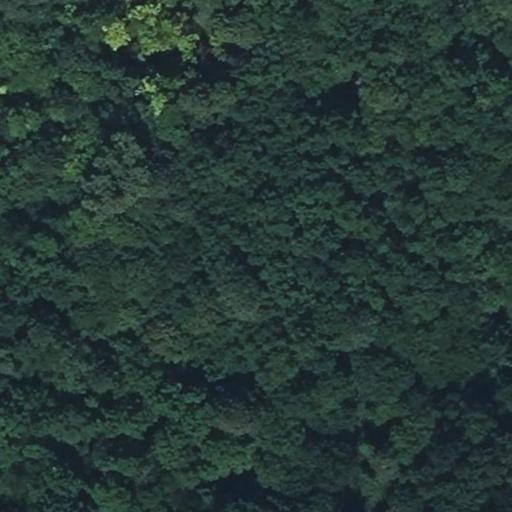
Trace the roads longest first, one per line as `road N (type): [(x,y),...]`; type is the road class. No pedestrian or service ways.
road 1 (track): [(344,511),(357,472),(357,416),(375,328),(386,162),(341,0)]
road 2 (track): [(511,363),(357,416)]
